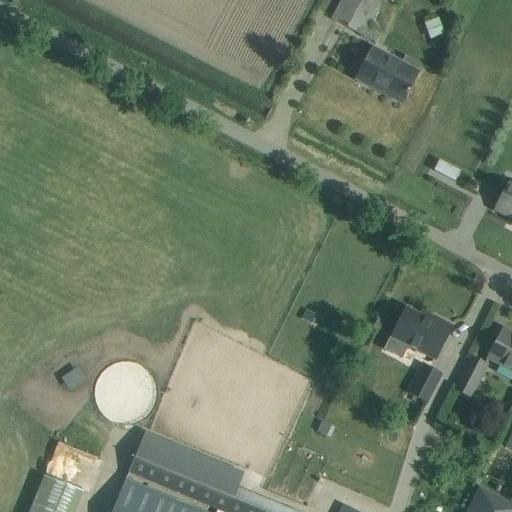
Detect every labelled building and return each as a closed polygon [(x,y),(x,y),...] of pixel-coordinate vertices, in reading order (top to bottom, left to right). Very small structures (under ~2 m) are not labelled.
[(342,0),(332,20),(364,36),(382,0),(342,0)] [(366,62),(357,80),(371,87),(373,84),(403,99),(412,81),(416,74),(421,65),(405,57),(400,66),(372,51),(366,62)] [(441,160),(435,170),(456,180),(461,170),(441,160)] [(500,206),(498,210),(511,217),(511,188),(509,187),(505,195),(506,196),(501,206),(500,206)] [(434,361),(452,327),(434,317),(432,322),(406,309),(385,349),(403,359),(409,347),(434,361)] [(487,359),(511,372),(511,333),(503,329),(487,359)] [(453,391),(469,399),(486,366),(470,358),(453,391)] [(409,394),(427,403),(441,375),(423,366),(409,394)] [(222,511),(208,511),(126,478),(112,511),(291,511),(237,489),(243,474),(144,434),(128,473),(222,511)] [(44,471),(70,480),(73,471),(92,478),(99,460),(54,444),(44,471)] [(28,511),(75,511),(84,492),(44,475),(28,511)] [(479,489),(467,511),(511,511),(511,505),(481,490),(479,489)] [(340,511),(366,511),(346,501),(340,511)]
